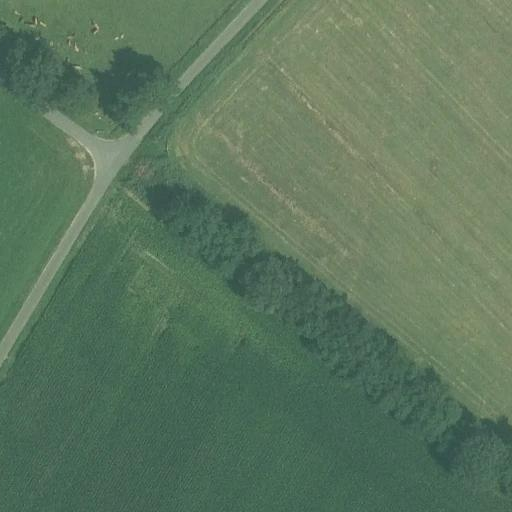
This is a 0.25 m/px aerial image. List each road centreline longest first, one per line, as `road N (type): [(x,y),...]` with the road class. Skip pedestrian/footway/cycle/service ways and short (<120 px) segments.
road 1 (unclassified): [(269,0),(114,165)]
road 2 (unclassified): [(0,357),(114,165)]
road 3 (unclassified): [(114,165),(0,83)]
